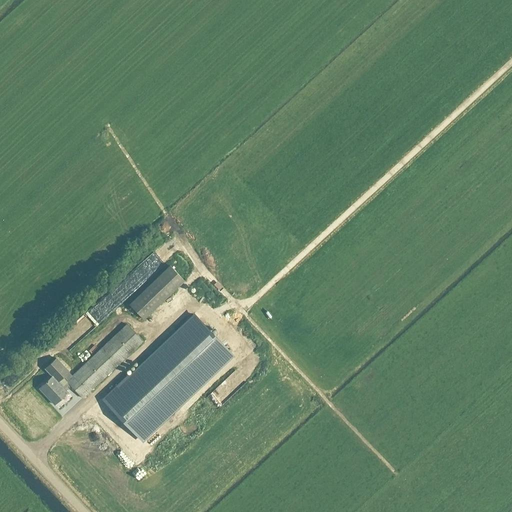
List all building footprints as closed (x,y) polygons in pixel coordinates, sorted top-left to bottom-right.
[(168,239),(162,244),(165,248),(171,243),(168,239)] [(157,249),(112,294),(119,301),(164,256),(157,249)] [(170,264),(129,304),(143,319),(184,280),(170,264)] [(194,313),(104,399),(142,439),(232,354),(194,313)] [(67,390),(71,386),(82,398),(143,340),(126,323),(72,374),(69,372),(70,371),(56,357),(44,368),(51,376),(39,388),(54,404),(67,391),(67,390)] [(210,393),(217,401),(224,396),(217,388),(210,393)]
